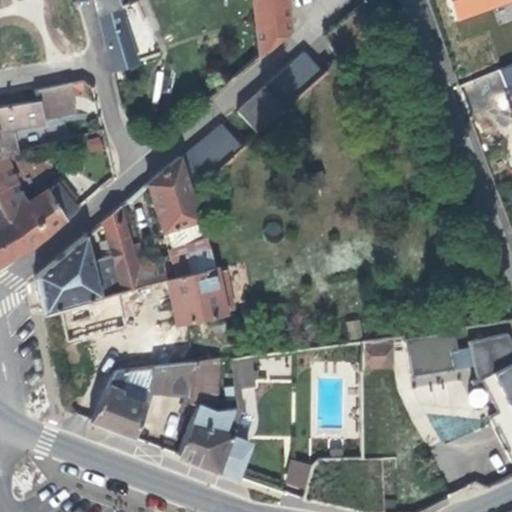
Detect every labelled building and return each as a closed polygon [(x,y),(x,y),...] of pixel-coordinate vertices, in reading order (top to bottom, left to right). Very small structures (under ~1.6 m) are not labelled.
[(93,0),(111,71),(138,62),(117,6),(131,0),(93,0)] [(252,0),(259,56),(290,30),(287,0),(252,0)] [(448,0),(455,19),(506,0),(448,0)] [(303,51),(266,84),(284,107),(322,73),(303,51)] [(511,103),(511,86),(504,66),(498,69),(511,103)] [(33,89),(36,100),(44,120),(76,111),(70,82),(33,89)] [(256,132),(283,109),(264,86),(236,111),(256,132)] [(0,158),(8,156),(17,152),(11,129),(26,126),(45,123),(44,120),(36,100),(0,104),(0,158)] [(190,192),(239,148),(221,123),(180,158),(190,192)] [(17,152),(31,148),(26,126),(11,129),(17,152)] [(42,151),(14,161),(21,179),(48,169),(42,151)] [(41,236),(43,238),(77,208),(56,183),(27,204),(8,156),(0,158),(0,209),(29,249),(31,248),(29,246),(41,236)] [(177,276),(214,265),(190,192),(180,158),(179,156),(147,183),(170,255),(177,276)] [(133,264),(117,207),(103,219),(109,238),(113,237),(117,250),(113,251),(91,258),(84,235),(34,276),(42,313),(139,286),(133,264)] [(0,264),(29,249),(0,209),(0,264)] [(113,237),(109,238),(113,251),(117,250),(113,237)] [(177,276),(170,255),(156,258),(162,280),(166,279),(177,276)] [(133,264),(139,286),(162,280),(156,258),(133,264)] [(223,310),(215,271),(214,265),(177,276),(166,279),(175,321),(223,310)] [(215,271),(223,310),(234,308),(225,269),(215,271)] [(451,330),(403,338),(409,375),(451,368),(448,350),(455,349),(451,330)] [(511,343),(507,333),(467,341),(472,377),(467,379),(469,383),(477,379),(494,411),(485,415),(510,461),(511,460),(511,343)] [(359,367),(392,366),(391,337),(359,342),(359,367)] [(234,387),(255,386),(252,355),(232,358),(234,387)] [(190,394),(190,401),(196,403),(196,402),(214,409),(217,409),(219,359),(193,361),(190,394)] [(193,361),(115,368),(89,421),(132,438),(150,389),(190,394),(193,361)] [(214,409),(196,402),(196,403),(176,454),(235,476),(248,442),(229,434),(231,429),(224,426),(230,408),(217,409),(214,409)] [(237,411),(230,408),(224,426),(231,429),(237,411)] [(363,458),(363,456),(360,456),(318,458),(310,464),(304,488),(302,499),(358,511),(382,511),(381,458),(363,458)] [(310,464),(288,458),(282,481),(304,488),(310,464)]
